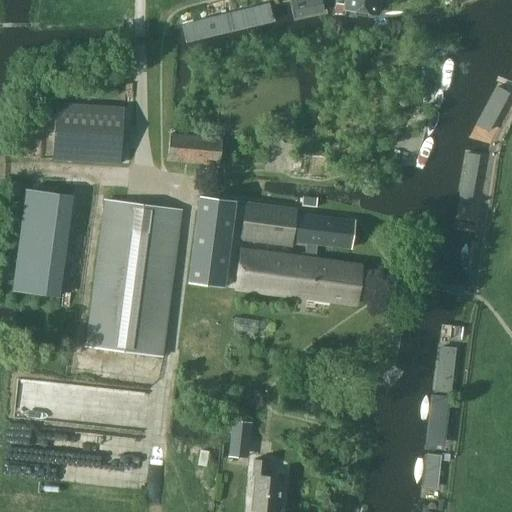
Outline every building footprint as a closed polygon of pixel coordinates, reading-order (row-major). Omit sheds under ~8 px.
[(326,14),(324,0),(306,0),(291,3),(294,19),(326,14)] [(346,0),(345,10),(378,14),(379,0),(346,0)] [(274,22),(270,5),(183,26),(187,43),(274,22)] [(492,91),(474,126),(487,133),(507,98),(492,91)] [(52,159),(119,163),(123,108),(56,103),(52,159)] [(171,134),(167,161),(219,166),(221,138),(171,134)] [(459,201),(472,204),(480,155),(467,153),(459,201)] [(326,158),(295,154),(292,175),(324,179),(326,158)] [(67,196),(27,190),(13,292),(53,297),(67,196)] [(224,286),(235,201),(200,197),(189,282),(224,286)] [(86,346),(162,356),(181,211),(105,201),(86,346)] [(306,243),(316,245),(349,249),(352,220),(296,213),(296,209),(245,203),(241,235),(292,242),(292,237),(306,239),(306,243)] [(235,289),(237,290),(354,305),(359,264),(315,258),(316,245),(306,243),(305,253),(300,252),(299,257),(240,249),(235,289)] [(223,318),(183,315),(181,353),(221,356),(223,318)] [(440,346),(434,392),(450,393),(456,348),(440,346)] [(149,387),(23,379),(21,417),(147,425),(149,387)] [(434,398),(428,450),(441,452),(447,400),(434,398)] [(256,446),(258,423),(243,421),(230,420),(226,442),(221,441),(219,455),(239,458),(241,445),(256,446)] [(42,456),(42,451),(62,453),(63,443),(47,441),(47,433),(38,433),(38,425),(12,422),(10,453),(42,456)] [(375,431),(369,470),(383,473),(389,433),(375,431)] [(427,453),(421,499),(438,500),(443,456),(427,453)] [(254,461),(251,510),(280,511),(282,478),(266,477),(267,461),(254,461)] [(433,511),(434,511),(434,506),(432,502),(429,500),(426,503),(423,507),(421,511),(433,511)]
